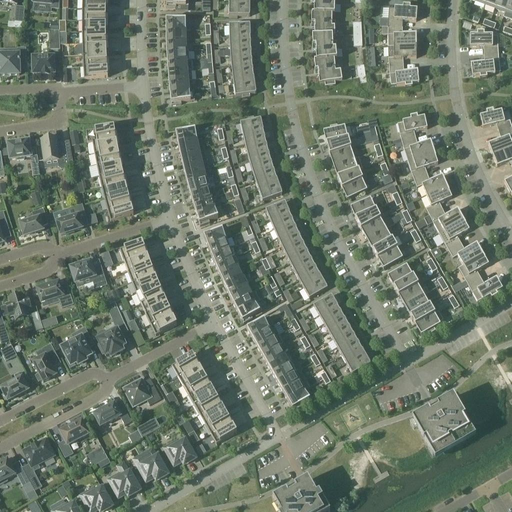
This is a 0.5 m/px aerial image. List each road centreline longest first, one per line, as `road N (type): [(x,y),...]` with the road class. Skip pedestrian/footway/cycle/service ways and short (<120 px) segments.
road 1 (residential): [(407,364),(324,219),(304,163),(286,79),(284,0)]
road 2 (residential): [(149,511),(279,438),(213,324)]
road 3 (residential): [(511,236),(460,123),(453,0)]
road 4 (residential): [(171,220),(143,86)]
road 5 (residential): [(407,364),(511,304)]
